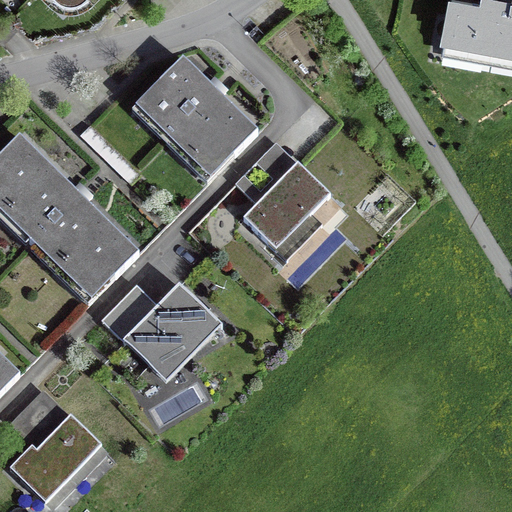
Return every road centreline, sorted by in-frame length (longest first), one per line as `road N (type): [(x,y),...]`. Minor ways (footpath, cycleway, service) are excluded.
road 1 (residential): [(338,0),(511,283)]
road 2 (residential): [(245,0),(197,27),(0,80)]
